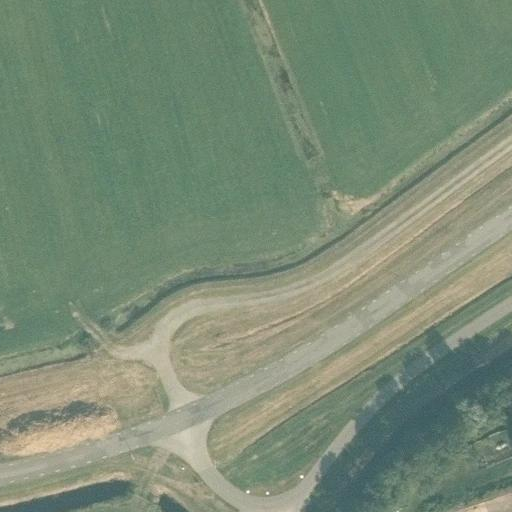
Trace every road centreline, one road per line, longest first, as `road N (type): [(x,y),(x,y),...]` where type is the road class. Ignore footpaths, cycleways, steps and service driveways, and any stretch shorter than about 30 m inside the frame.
road 1 (unclassified): [(511,301),(388,388),(287,501),(234,502),(219,490),(182,419)]
road 2 (tertiary): [(182,419),(324,346),(511,217)]
road 3 (tertiary): [(0,475),(182,419)]
